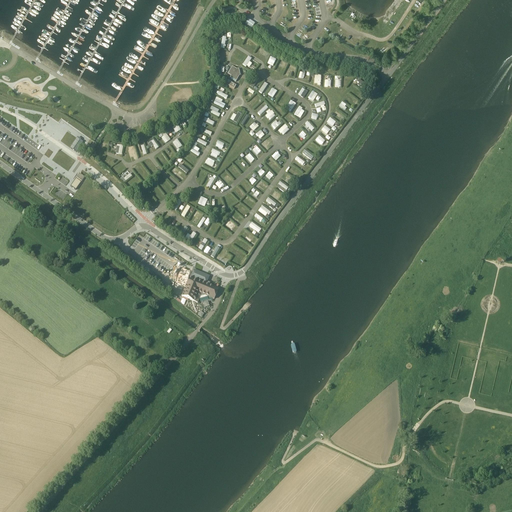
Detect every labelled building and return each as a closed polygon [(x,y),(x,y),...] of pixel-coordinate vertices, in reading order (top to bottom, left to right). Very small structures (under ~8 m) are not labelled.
[(247,20),(245,26),(252,29),(255,23),(247,20)] [(233,46),(237,45),(234,33),(227,35),(228,39),(231,38),(233,46)] [(246,42),(256,49),(258,46),(248,39),(246,42)] [(264,57),(267,54),(260,48),(257,51),(264,57)] [(244,55),(238,62),(241,65),(247,57),(244,55)] [(243,66),(249,69),(252,64),(250,63),(252,59),(248,57),(243,66)] [(267,65),(273,68),(276,60),(270,58),(267,65)] [(289,65),(284,75),(287,77),(292,67),(289,65)] [(236,71),(231,68),(227,75),(231,77),(229,80),(235,83),(239,77),(241,77),(239,70),(236,71)] [(227,81),(225,85),(233,90),(236,86),(227,81)] [(358,81),(356,85),(363,89),(365,84),(358,81)] [(286,88),(291,91),(295,85),(290,82),(286,88)] [(263,96),(268,85),(263,83),(259,94),(263,96)] [(354,87),(351,91),(358,96),(361,93),(354,87)] [(248,89),(245,94),(251,98),(254,93),(248,89)] [(272,99),(277,92),(272,89),(267,96),(272,99)] [(302,89),(298,96),(303,99),(307,92),(302,89)] [(313,103),(317,95),(312,92),(307,99),(313,103)] [(279,107),(286,97),(283,95),(276,104),(279,107)] [(344,99),(353,106),(357,101),(348,95),(344,99)] [(213,105),(224,109),(225,105),(221,104),(222,101),(216,98),(213,105)] [(257,101),(250,107),(252,109),(259,104),(257,101)] [(290,101),(286,111),(291,114),(295,104),(290,101)] [(321,108),(322,112),(326,111),(324,103),(314,106),(315,109),(321,108)] [(344,112),(348,108),(341,103),(338,107),(344,112)] [(260,117),(268,109),(266,106),(257,114),(260,117)] [(210,110),(212,112),(211,114),(219,118),(220,115),(217,114),(219,111),(211,107),(210,110)] [(294,115),(300,119),(304,112),(301,111),(302,109),(299,107),(294,115)] [(269,122),(275,117),(271,111),(264,116),(269,122)] [(341,120),(343,117),(336,111),(334,114),(341,120)] [(233,115),(229,121),(236,125),(241,116),(237,114),(236,117),(233,115)] [(295,125),(297,122),(290,115),(288,118),(295,125)] [(332,128),(336,123),(330,119),(326,124),(332,128)] [(275,131),(282,123),(280,121),(278,124),(275,121),(270,127),(275,131)] [(253,132),(258,127),(255,123),(249,128),(253,132)] [(308,123),(305,126),(311,133),(314,130),(308,123)] [(283,137),(289,130),(285,125),(278,132),(283,137)] [(177,126),(172,129),(176,134),(180,131),(177,126)] [(325,127),(320,131),(326,136),(330,131),(325,127)] [(304,140),(307,137),(300,129),(297,132),(304,140)] [(255,136),(259,140),(265,136),(260,131),(255,136)] [(225,141),(228,135),(221,132),(218,137),(225,141)] [(165,134),(159,137),(164,146),(170,142),(165,134)] [(289,139),(293,144),(297,140),(293,136),(289,139)] [(183,147),(188,144),(183,137),(178,141),(183,147)] [(321,147),(325,142),(319,137),(315,141),(321,147)] [(77,140),(70,149),(76,154),(82,144),(77,140)] [(172,144),(177,151),(182,148),(177,141),(172,144)] [(150,149),(153,147),(155,151),(158,150),(154,142),(148,145),(150,149)] [(217,142),(215,148),(222,151),(224,145),(217,142)] [(100,146),(96,158),(100,160),(104,148),(100,146)] [(134,162),(137,161),(133,147),(128,148),(131,159),(133,158),(134,162)] [(164,150),(169,157),(173,154),(168,147),(164,150)] [(198,153),(199,150),(193,147),(190,153),(198,157),(200,155),(198,153)] [(257,156),(261,153),(256,147),(252,151),(257,156)] [(217,160),(220,154),(212,150),(209,156),(217,160)] [(304,151),(302,155),(311,162),(313,158),(304,151)] [(281,165),(286,160),(277,152),(272,157),(281,165)] [(161,154),(158,156),(164,166),(168,164),(161,154)] [(250,164),(255,161),(249,155),(245,158),(250,164)] [(184,160),(193,168),(195,164),(186,157),(184,160)] [(297,157),(294,160),(297,162),(295,164),(300,168),(304,163),(297,157)] [(207,159),(204,165),(215,169),(216,167),(213,166),(215,162),(207,159)] [(275,170),(278,167),(270,159),(267,162),(275,170)] [(109,170),(117,163),(115,160),(106,167),(109,170)] [(150,161),(144,165),(149,171),(154,167),(150,161)] [(188,173),(180,167),(178,169),(186,175),(188,173)] [(291,167),(289,170),(298,177),(301,173),(291,167)] [(124,170),(122,168),(113,175),(116,178),(124,170)] [(136,169),(133,171),(138,179),(141,176),(143,174),(139,168),(137,170),(136,169)] [(239,175),(233,168),(230,170),(237,178),(239,175)] [(126,171),(117,178),(123,185),(132,178),(126,171)] [(253,182),(258,178),(253,172),(248,177),(253,182)] [(232,181),(224,173),(222,175),(229,184),(232,181)] [(269,173),(265,177),(269,181),(273,177),(269,173)] [(79,175),(70,188),(75,192),(84,179),(79,175)] [(181,183),(183,180),(176,175),(174,177),(181,183)] [(284,184),(286,186),(289,183),(292,186),(295,182),(287,176),(285,178),(287,180),(284,184)] [(137,179),(130,185),(133,189),(140,183),(137,179)] [(215,185),(220,190),(224,187),(219,181),(215,185)] [(245,189),(249,185),(245,181),(241,185),(245,189)] [(266,190),(268,187),(260,181),(254,188),(257,191),(261,186),(266,190)] [(285,194),(289,190),(280,183),(276,188),(285,194)] [(170,191),(164,184),(159,188),(165,196),(168,194),(167,193),(170,191)] [(239,197),(243,193),(238,188),(234,192),(239,197)] [(151,190),(149,193),(157,200),(160,198),(151,190)] [(272,196),(277,200),(280,195),(275,192),(272,196)] [(230,194),(227,197),(234,205),(237,203),(230,194)] [(150,207),(152,205),(145,197),(142,199),(150,207)] [(205,208),(207,200),(200,198),(198,206),(205,208)] [(249,199),(245,204),(251,208),(254,203),(249,199)] [(274,208),(276,205),(268,199),(266,202),(274,208)] [(175,212),(182,203),(178,201),(172,210),(175,212)] [(187,206),(181,216),(184,218),(190,208),(187,206)] [(234,209),(242,216),(245,213),(236,206),(234,209)] [(269,216),(271,214),(262,207),(258,212),(265,218),(267,215),(269,216)] [(239,224),(243,219),(235,213),(232,216),(236,219),(235,220),(239,224)] [(193,223),(196,225),(202,216),(199,214),(193,223)] [(256,215),(254,218),(261,223),(263,220),(256,215)] [(210,234),(215,226),(211,224),(206,232),(210,234)] [(251,224),(249,228),(258,234),(261,231),(251,224)] [(182,237),(188,230),(184,227),(179,235),(182,237)] [(224,231),(221,236),(228,240),(231,235),(224,231)] [(242,235),(246,237),(244,240),(249,244),(254,238),(244,232),(242,235)] [(185,239),(191,243),(196,235),(193,233),(191,237),(187,235),(185,239)] [(201,252),(207,242),(201,239),(199,243),(201,244),(198,250),(201,252)] [(238,239),(234,246),(242,250),(243,248),(249,252),(250,250),(248,249),(249,246),(238,239)] [(237,250),(235,248),(231,255),(241,260),(244,254),(237,250)] [(220,264),(226,254),(221,251),(215,260),(220,264)] [(208,299),(214,301),(218,291),(213,289),(214,288),(209,286),(210,285),(206,284),(209,278),(193,271),(187,286),(178,283),(176,290),(183,293),(181,298),(197,305),(199,301),(208,299)]
